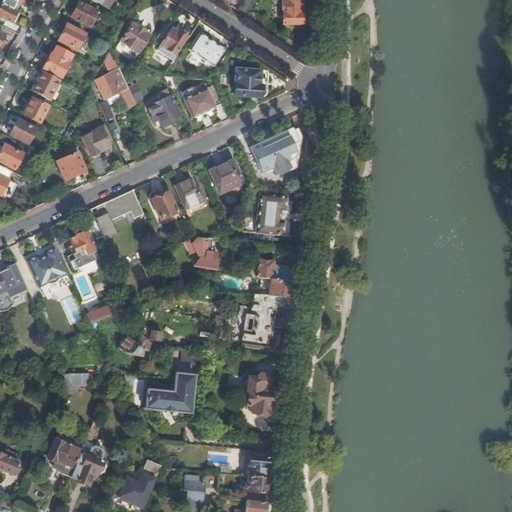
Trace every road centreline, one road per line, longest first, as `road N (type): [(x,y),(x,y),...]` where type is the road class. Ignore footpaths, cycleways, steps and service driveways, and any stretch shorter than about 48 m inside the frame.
road 1 (residential): [(284,511),(292,385),(331,141),(324,87)]
road 2 (residential): [(0,237),(324,87)]
road 3 (residential): [(324,87),(192,0)]
